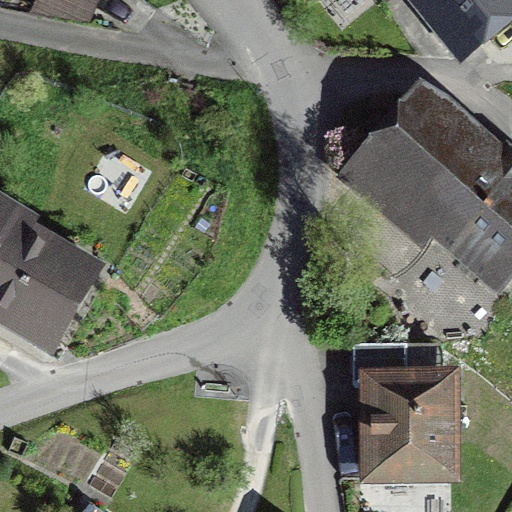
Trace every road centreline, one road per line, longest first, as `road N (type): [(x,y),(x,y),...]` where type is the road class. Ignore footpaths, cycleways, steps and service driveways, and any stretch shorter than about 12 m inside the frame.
road 1 (residential): [(277,295),(224,337),(0,411)]
road 2 (residential): [(283,65),(298,102),(300,203),(277,295)]
road 3 (residential): [(316,511),(277,295)]
road 4 (residential): [(283,65),(455,76)]
